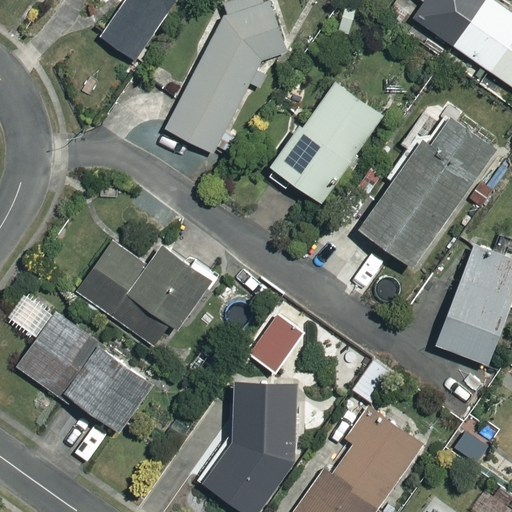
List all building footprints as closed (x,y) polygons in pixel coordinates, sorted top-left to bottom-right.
[(184,0),(131,0),(104,38),(140,63),(184,0)] [(263,62),(291,52),(271,0),(242,0),(228,5),(232,14),(170,129),(214,153),(263,62)] [(417,21),(511,85),(511,13),(493,0),(421,0),(428,4),(417,21)] [(389,119),(340,85),(273,179),(292,192),(297,185),(327,206),(389,119)] [(501,153),(455,120),(425,163),(409,152),(391,177),(401,184),(366,233),(418,270),(501,153)] [(154,269),(119,243),(84,291),(159,345),(173,325),(183,332),(217,284),(168,248),(154,269)] [(511,328),(511,259),(481,248),(444,349),(497,369),(511,328)] [(159,389),(30,295),(12,320),(42,342),(22,369),(68,403),(73,397),(125,435),(159,389)] [(306,337),(280,318),(253,355),(279,374),(306,337)] [(398,376),(378,361),(356,391),(375,406),(398,376)] [(241,511),(267,511),(302,467),(303,388),(240,387),(239,430),(201,480),(241,511)] [(379,511),(425,448),(371,410),(349,440),(358,446),(337,476),(328,470),(298,511),(379,511)]
